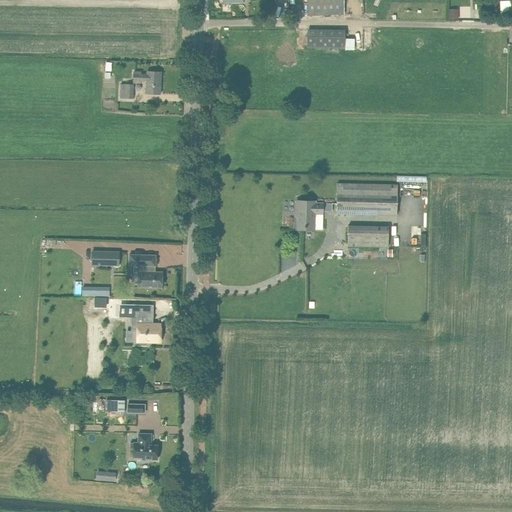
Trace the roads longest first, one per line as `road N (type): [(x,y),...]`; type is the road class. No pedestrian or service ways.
road 1 (tertiary): [(183,511),(198,23)]
road 2 (residential): [(198,23),(511,25)]
